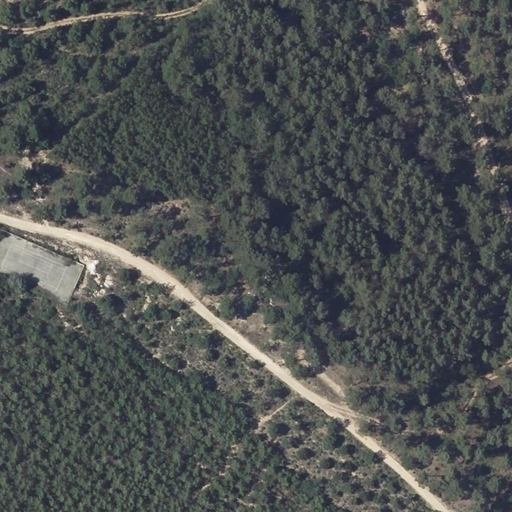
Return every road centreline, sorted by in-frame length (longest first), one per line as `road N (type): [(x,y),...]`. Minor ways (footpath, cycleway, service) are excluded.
road 1 (unclassified): [(0,220),(128,259),(155,275),(356,432),(443,511)]
road 2 (track): [(511,217),(481,121),(416,0)]
